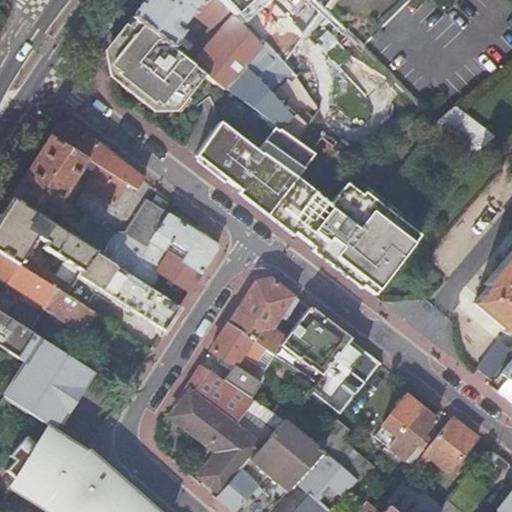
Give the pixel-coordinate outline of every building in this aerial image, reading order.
[(205,74),(223,89),(236,99),(274,126),(278,129),(287,121),(291,117),(283,107),(267,90),(289,71),(248,26),(245,29),(233,16),(218,0),(144,0),(132,17),(135,19),(170,46),(205,74)] [(218,0),(233,16),(249,0),(218,0)] [(421,106),(436,122),(511,62),(511,41),(472,0),(428,0),(373,58),(421,106)] [(170,46),(135,19),(118,41),(109,53),(109,59),(110,66),(115,69),(121,74),(119,76),(154,105),(155,103),(164,110),(179,108),(205,74),(170,46)] [(363,192),(362,191),(359,195),(344,183),(328,204),(294,176),(313,153),(278,129),(274,126),(255,150),(219,122),(194,156),(249,198),(331,263),(373,297),(416,239),(401,228),(404,224),(363,192)] [(56,127),(50,137),(87,161),(88,160),(127,185),(136,190),(143,179),(117,159),(72,124),(64,125),(56,127)] [(30,168),(9,200),(46,223),(85,164),(95,170),(84,187),(113,205),(127,185),(88,160),(87,161),(50,137),(30,168)] [(155,198),(151,204),(160,209),(164,204),(155,198)] [(25,261),(21,266),(65,294),(92,252),(54,229),(46,223),(9,200),(4,209),(0,214),(0,253),(16,263),(24,252),(28,254),(38,238),(44,242),(41,247),(62,261),(53,276),(30,261),(25,261)] [(54,229),(92,252),(129,276),(150,242),(168,214),(167,214),(160,209),(151,204),(145,200),(126,230),(115,233),(85,214),(78,226),(62,216),(54,229)] [(199,234),(168,214),(150,242),(164,251),(169,242),(183,251),(187,252),(181,261),(201,273),(208,261),(215,251),(216,249),(216,244),(199,234)] [(150,242),(129,276),(145,287),(154,272),(170,282),(188,293),(201,273),(181,261),(164,251),(150,242)] [(511,317),(511,248),(508,253),(511,256),(473,303),(503,329),(511,317)] [(92,252),(65,294),(86,308),(93,298),(91,295),(96,288),(153,324),(159,337),(169,322),(178,308),(145,287),(129,276),(92,252)] [(0,280),(6,284),(9,280),(19,265),(16,263),(0,253),(0,280)] [(15,308),(8,319),(39,338),(59,350),(67,339),(47,327),(49,324),(39,317),(44,308),(99,342),(111,323),(86,308),(65,294),(21,266),(19,265),(9,280),(6,284),(40,306),(36,313),(26,306),(15,308)] [(255,281),(227,325),(267,352),(272,355),(285,338),(272,328),(275,325),(280,316),(290,303),(294,305),(298,300),(283,288),(271,278),(255,281)] [(284,319),(294,305),(290,303),(280,316),(284,319)] [(285,338),(272,355),(314,382),(349,339),(317,315),(309,308),(288,334),(285,338)] [(0,395),(2,397),(39,338),(8,319),(0,313),(0,395)] [(267,352),(227,325),(209,351),(222,359),(233,366),(229,371),(223,380),(249,397),(259,382),(256,381),(262,370),(257,367),(267,352)] [(272,328),(285,338),(288,334),(275,325),(272,328)] [(39,338),(2,397),(5,399),(49,427),(54,430),(54,431),(93,371),(59,350),(39,338)] [(355,345),(349,339),(314,382),(311,386),(342,411),(379,364),(374,359),(355,345)] [(489,378),(511,350),(499,340),(476,369),(489,378)] [(233,366),(222,359),(220,361),(218,364),(229,371),(233,366)] [(496,392),(511,404),(511,359),(499,375),(502,377),(506,380),(496,392)] [(172,417),(208,371),(200,365),(186,388),(169,414),(172,417)] [(223,380),(208,371),(193,391),(172,417),(219,453),(200,476),(221,492),(259,448),(232,428),(253,400),(249,397),(223,380)] [(124,391),(112,384),(110,387),(122,394),(124,391)] [(434,421),(420,409),(404,397),(373,437),(389,449),(408,465),(426,442),(424,440),(421,438),(434,421)] [(284,420),(253,400),(232,428),(259,448),(284,420)] [(336,419),(314,446),(356,480),(360,483),(366,476),(367,475),(373,467),(340,441),(348,429),(336,419)] [(423,453),(410,470),(417,475),(430,458),(450,473),(466,452),(476,439),(450,419),(424,452),(423,453)] [(221,492),(215,499),(230,511),(329,511),(356,480),(314,446),(284,420),(259,448),(221,492)] [(47,438),(54,430),(49,427),(43,434),(47,438)] [(155,511),(123,483),(117,478),(86,451),(54,431),(54,430),(47,438),(43,434),(34,444),(25,436),(8,456),(13,460),(5,470),(10,475),(30,492),(27,495),(41,507),(46,511),(155,511)] [(2,484),(41,507),(27,495),(30,492),(10,475),(2,484)] [(466,511),(484,491),(465,476),(454,490),(454,491),(445,502),(456,511),(466,511)] [(401,481),(384,503),(388,507),(394,511),(436,511),(438,510),(401,481)] [(511,511),(511,492),(496,511),(511,511)] [(438,510),(436,511),(456,511),(445,502),(438,510)]
